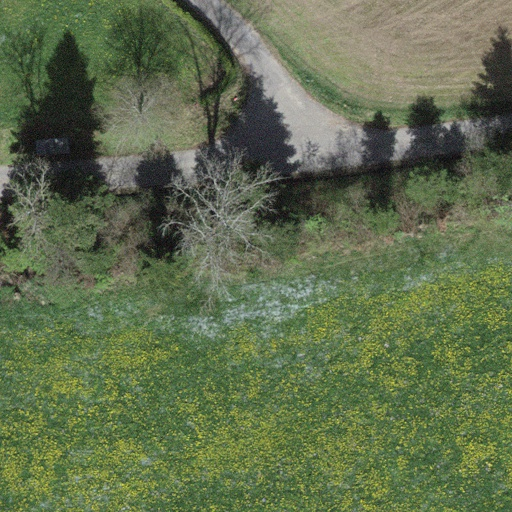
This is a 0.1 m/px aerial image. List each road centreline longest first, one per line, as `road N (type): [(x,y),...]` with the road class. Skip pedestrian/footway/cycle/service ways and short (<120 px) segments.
road 1 (residential): [(0,183),(314,154)]
road 2 (residential): [(314,154),(511,129)]
road 3 (residential): [(200,0),(243,41),(314,154)]
